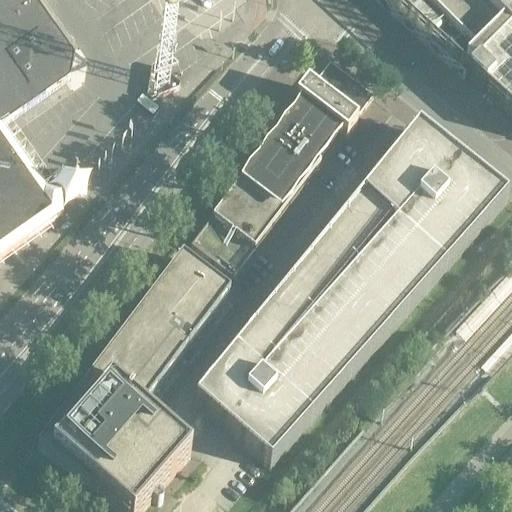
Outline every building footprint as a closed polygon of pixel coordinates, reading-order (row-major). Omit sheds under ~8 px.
[(0,0),(0,262),(62,218),(61,216),(51,214),(43,204),(45,193),(1,130),(38,104),(70,81),(74,60),(32,0),(0,0)] [(511,0),(374,0),(511,125),(511,0)] [(234,193),(190,251),(233,283),(276,226),(320,168),(317,166),(339,138),(345,143),(356,128),(353,126),(372,100),(329,67),(310,93),(306,90),(295,105),(302,110),(290,125),(290,124),(289,124),(289,123),(288,123),(287,123),(286,123),(286,124),(285,124),(285,125),(285,126),(285,127),(285,128),(286,128),(287,128),(287,129),(280,138),(278,136),(234,193)] [(408,146),(194,407),(269,472),(506,206),(448,159),(438,171),(408,146)] [(182,264),(180,263),(179,264),(182,266),(177,273),(176,272),(170,281),(171,281),(160,296),(159,295),(152,304),(153,304),(142,319),(141,318),(135,326),(136,327),(125,342),(124,341),(117,349),(118,350),(107,364),(106,364),(100,372),(101,373),(90,387),(89,387),(83,395),(83,396),(75,408),(72,405),(35,453),(86,492),(89,489),(94,493),(93,493),(114,511),(142,511),(188,459),(161,435),(160,437),(158,439),(154,435),(155,434),(155,433),(155,432),(155,431),(154,430),(153,429),(151,429),(150,429),(149,430),(145,427),(147,424),(138,416),(195,342),(193,341),(193,333),(195,333),(197,333),(199,332),(201,331),(202,330),(204,329),(205,327),(207,326),(228,299),(226,297),(226,296),(227,297),(228,296),(183,262),(183,263),(182,264)]
